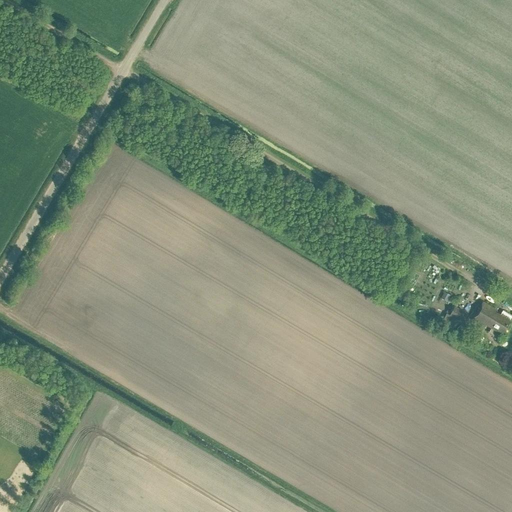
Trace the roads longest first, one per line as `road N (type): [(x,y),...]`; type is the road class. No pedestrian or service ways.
road 1 (track): [(3,0),(477,281)]
road 2 (unclassified): [(0,279),(164,0)]
